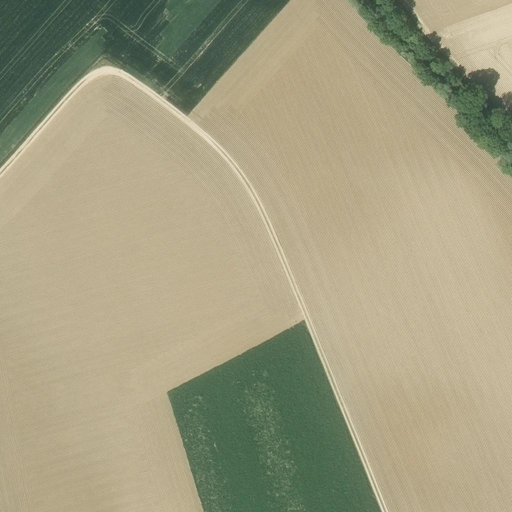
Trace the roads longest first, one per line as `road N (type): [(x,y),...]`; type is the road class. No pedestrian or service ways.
road 1 (track): [(0,172),(78,87),(104,70),(140,87),(207,140),(239,173),(269,232),(384,511)]
road 2 (track): [(511,152),(368,0)]
